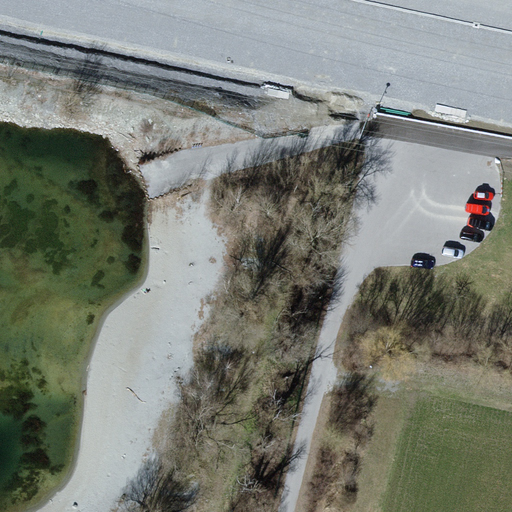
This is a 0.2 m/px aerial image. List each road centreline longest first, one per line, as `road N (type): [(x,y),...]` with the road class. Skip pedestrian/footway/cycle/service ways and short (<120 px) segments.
road 1 (motorway): [(148,0),(511,70)]
road 2 (unclassified): [(418,188),(354,265),(282,511)]
